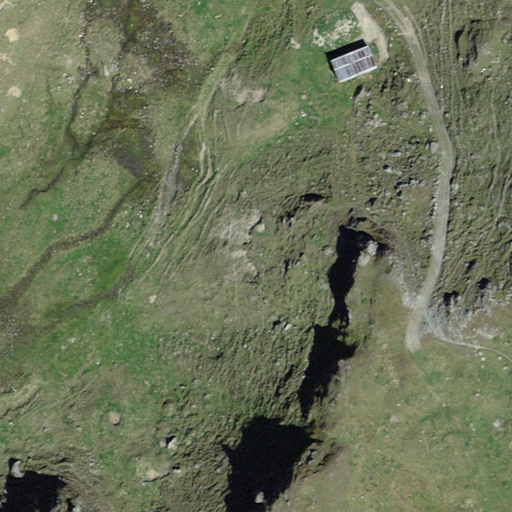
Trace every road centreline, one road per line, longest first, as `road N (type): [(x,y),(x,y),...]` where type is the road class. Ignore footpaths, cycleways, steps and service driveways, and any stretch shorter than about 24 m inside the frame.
road 1 (track): [(421,307),(437,258),(446,145),(411,37),(382,0)]
road 2 (track): [(488,511),(474,463),(411,341),(421,307)]
